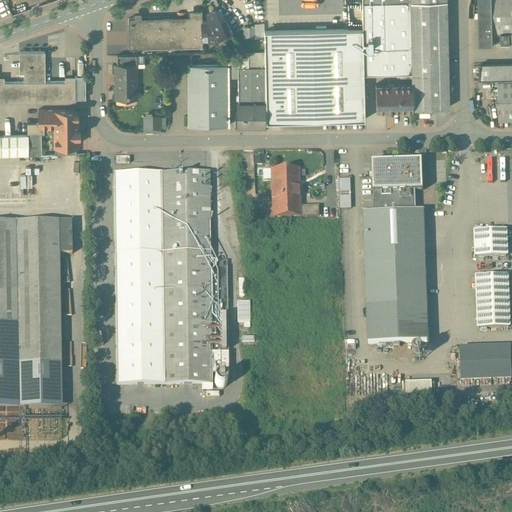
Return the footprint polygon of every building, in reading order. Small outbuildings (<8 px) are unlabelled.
[(445,0),(443,0),(409,1),(411,73),(411,78),(411,83),(412,109),(448,108),(445,0)] [(477,0),(478,46),(493,45),(492,40),(491,0),(477,0)] [(511,0),(491,0),(492,34),(500,33),(511,33),(511,0)] [(409,1),(361,2),(362,29),(363,74),(396,73),(411,73),(409,1)] [(220,24),(214,11),(206,15),(207,21),(201,22),(201,40),(214,40),(224,35),(225,34),(220,24)] [(200,16),(128,18),(129,49),(178,47),(201,47),(201,40),(201,22),(200,16)] [(232,36),(225,21),(220,24),(225,34),(224,35),(226,39),(232,36)] [(362,29),(263,31),(265,122),(364,120),(363,74),(362,29)] [(511,33),(500,33),(500,36),(500,43),(500,44),(509,44),(509,53),(511,53),(511,33)] [(45,52),(24,51),(24,82),(45,82),(45,52)] [(136,55),(117,56),(117,64),(136,64),(136,55)] [(117,64),(115,64),(115,99),(135,99),(136,64),(117,64)] [(228,65),(186,65),(187,126),(228,126),(228,65)] [(511,65),(479,66),(479,80),(497,79),(511,79),(511,65)] [(264,67),(236,67),(237,103),(264,103),(264,67)] [(84,76),(74,76),(74,81),(75,81),(75,99),(85,99),(84,76)] [(511,79),(497,79),(498,120),(511,119),(511,79)] [(74,81),(49,82),(45,82),(24,82),(0,81),(0,103),(75,103),(75,99),(75,81),(74,81)] [(411,83),(375,84),(375,110),(412,109),(411,83)] [(237,103),(236,103),(236,126),(264,125),(264,103),(237,103)] [(76,109),(39,110),(39,124),(54,124),(54,145),(76,145),(77,145),(77,135),(70,135),(70,129),(75,129),(76,109)] [(160,132),(160,117),(152,117),(152,132),(160,132)] [(27,135),(0,135),(0,155),(28,155),(27,135)] [(76,145),(54,145),(54,154),(75,154),(76,145)] [(421,162),(371,164),(372,194),(412,192),(422,192),(421,162)] [(298,170),(271,171),(272,219),(299,218),(299,207),(298,170)] [(208,173),(160,174),(164,384),(212,383),(211,373),(210,268),(210,262),(208,173)] [(160,174),(113,175),(116,385),(164,384),(160,174)] [(343,209),(354,209),(353,179),(342,180),(343,209)] [(412,192),(386,193),(386,204),(373,204),(373,214),(413,213),(412,192)] [(299,207),(299,218),(318,217),(318,207),(299,207)] [(373,214),(363,214),(368,343),(428,341),(423,212),(413,213),(373,214)] [(70,223),(0,223),(0,326),(16,326),(17,366),(60,365),(58,255),(71,255),(70,223)] [(505,232),(476,233),(476,257),(506,256),(505,232)] [(226,268),(210,268),(211,373),(228,373),(226,268)] [(507,277),(477,278),(478,327),(509,326),(507,277)] [(253,321),(252,301),(239,302),(239,321),(253,321)] [(16,326),(0,326),(0,396),(61,395),(60,365),(17,366),(16,326)] [(511,343),(463,346),(464,380),(511,377),(511,343)] [(222,374),(220,374),(218,375),(217,375),(216,376),(215,377),(214,379),(214,381),(214,382),(214,383),(215,384),(215,385),(217,386),(218,387),(220,387),(222,387),(223,387),(224,386),(225,385),(226,384),(227,383),(227,381),(227,380),(226,379),(226,377),(225,376),(224,375),(223,375),(222,374)] [(435,392),(435,379),(404,381),(404,393),(435,392)]
